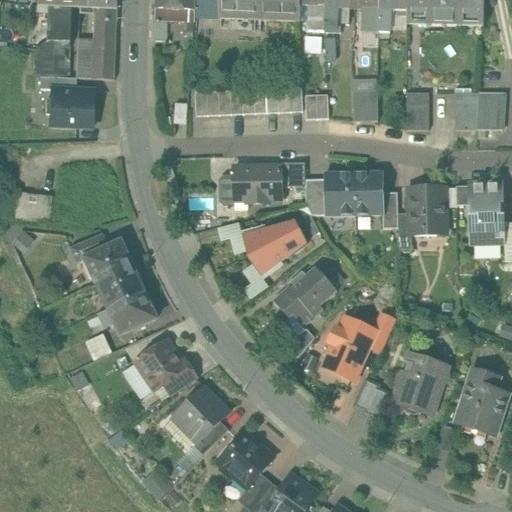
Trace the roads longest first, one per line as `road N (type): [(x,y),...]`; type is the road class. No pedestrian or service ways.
road 1 (residential): [(140,151),(153,208),(187,278),(261,382),(336,447),(477,511)]
road 2 (residential): [(140,151),(353,146),(451,161),(511,160)]
road 3 (residential): [(136,0),(140,151)]
